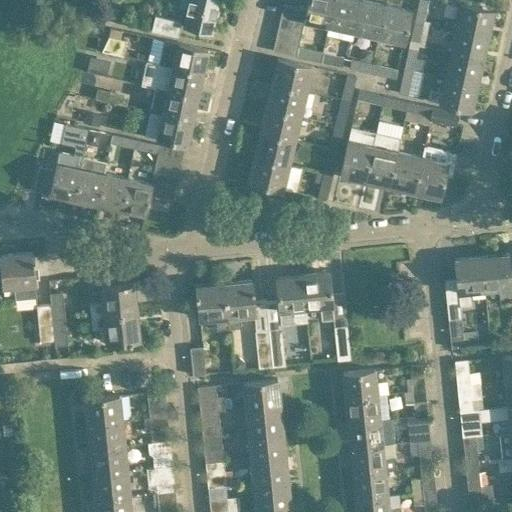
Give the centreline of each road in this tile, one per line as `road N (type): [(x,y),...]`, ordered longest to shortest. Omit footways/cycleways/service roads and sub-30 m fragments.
road 1 (unclassified): [(453,511),(424,223)]
road 2 (unclassified): [(193,511),(167,250)]
road 3 (unclassified): [(195,247),(250,0)]
road 4 (residential): [(195,247),(424,223)]
road 5 (unclassified): [(474,218),(511,41)]
road 6 (residential): [(167,250),(71,260),(51,229),(9,222)]
